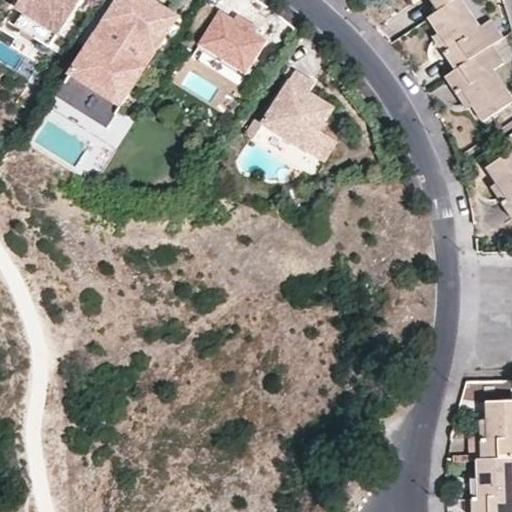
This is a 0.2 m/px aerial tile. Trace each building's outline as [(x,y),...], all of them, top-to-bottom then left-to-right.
[(23,0),(18,9),(23,12),(55,32),(60,35),(81,0),(23,0)] [(168,60),(190,24),(180,18),(151,0),(119,0),(106,22),(112,26),(103,41),(96,37),(58,98),(109,130),(157,54),(168,60)] [(480,22),(465,0),(450,0),(440,7),(430,14),(440,28),(451,44),(445,48),(457,66),(482,48),(493,41),(480,22)] [(55,32),(23,12),(16,24),(47,44),(55,32)] [(493,41),(503,34),(491,15),(480,22),(493,41)] [(238,88),(269,40),(235,19),(205,67),(238,88)] [(112,26),(106,22),(96,37),(103,41),(112,26)] [(435,33),(445,48),(451,44),(440,28),(435,33)] [(503,57),(493,41),(482,48),(492,64),(503,57)] [(511,93),(492,64),(482,48),(457,66),(447,72),(458,89),(464,85),(473,100),(483,116),(511,96),(511,93)] [(334,108),(310,93),(315,85),(296,72),(281,96),(285,99),(281,105),(277,102),(263,123),(307,151),(320,130),(334,108)] [(467,103),(473,100),(464,85),(458,89),(467,103)] [(254,139),(263,123),(257,118),(247,134),(254,139)] [(337,140),(320,130),(307,151),(324,162),(337,140)] [(511,150),(488,167),(497,180),(508,197),(503,202),(511,215),(511,150)] [(492,185),(503,202),(508,197),(497,180),(492,185)] [(482,436),(482,427),(479,427),(475,428),(473,429),(469,435),(469,458),(479,458),(511,457),(511,399),(488,400),(488,417),(489,436),(482,436)] [(473,494),(473,511),(511,511),(511,457),(479,458),(479,476),(480,494),(473,494)]
